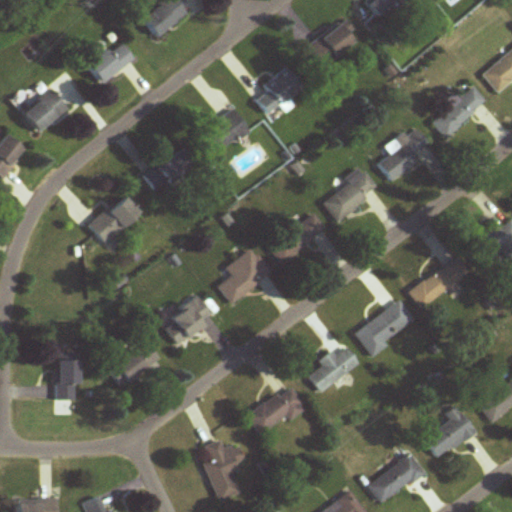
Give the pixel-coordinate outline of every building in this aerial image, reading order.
[(155,40),(183,16),(170,0),(164,0),(139,21),(155,40)] [(406,0),(371,0),(363,7),(377,24),(406,0)] [(352,45),(345,36),(351,31),(343,21),(305,49),(320,69),(352,45)] [(84,66),(98,85),(130,61),(116,42),(84,66)] [(491,92),(511,77),(511,49),(478,73),(491,92)] [(298,86),(281,69),(250,102),(267,119),(298,86)] [(428,126),(444,141),(483,101),(467,86),(428,126)] [(37,135),(63,108),(45,90),(18,117),(37,135)] [(213,154),(246,133),(232,111),(199,132),(213,154)] [(382,149),(387,156),(374,165),(386,183),(430,153),(412,128),(382,149)] [(0,177),(21,151),(1,135),(0,136),(0,177)] [(159,191),(190,171),(177,152),(146,171),(159,191)] [(319,204),(332,222),(375,192),(359,169),(344,180),(347,185),(319,204)] [(86,228),(102,245),(136,212),(120,195),(86,228)] [(322,229),(309,213),(265,251),(279,267),(322,229)] [(214,288),(227,305),(268,274),(255,257),(236,271),(230,263),(222,269),(228,277),(214,288)] [(467,276),(455,258),(404,292),(416,310),(467,276)] [(162,329),(172,344),(209,320),(195,298),(166,317),(170,324),(162,329)] [(350,334),(367,359),(384,348),(380,343),(410,322),(396,302),(350,334)] [(124,383),(156,359),(143,342),(111,366),(124,383)] [(332,356),(329,352),(314,363),(318,368),(305,378),(317,395),(356,366),(343,348),(332,356)] [(53,402),(75,402),(75,353),(53,353),(53,402)] [(511,378),(474,406),(487,423),(511,405),(511,378)] [(284,418),(286,422),(303,411),(286,387),(243,417),(256,437),(284,418)] [(446,422),(420,442),(434,461),(471,434),(452,408),(441,416),(446,422)] [(236,495),(229,474),(237,472),(234,464),(241,462),(235,445),(221,451),(218,442),(201,448),(207,462),(201,464),(214,502),(236,495)] [(363,487),(377,506),(420,474),(406,455),(363,487)] [(360,511),(347,493),(320,511),(360,511)] [(100,511),(96,499),(80,505),(82,511),(100,511)] [(15,500),(14,511),(53,511),(53,500),(15,500)]
